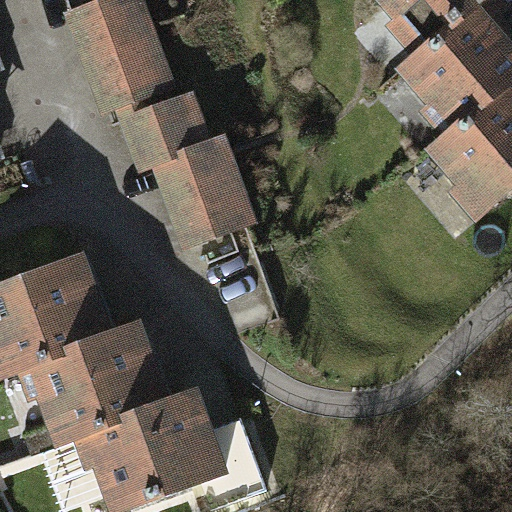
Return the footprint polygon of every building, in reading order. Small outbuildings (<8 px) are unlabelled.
[(0,0),(0,16),(27,9),(24,0),(0,0)] [(177,0),(176,0),(106,18),(134,127),(168,119),(186,187),(210,181),(230,260),(289,245),(269,165),(250,170),(233,104),(206,111),(177,0)] [(511,0),(414,0),(463,63),(511,19),(511,0)] [(511,19),(463,63),(444,77),(494,141),(511,121),(511,19)] [(20,99),(0,25),(0,104),(6,103),(20,99)] [(6,103),(0,104),(0,184),(26,177),(6,103)] [(511,121),(494,141),(473,157),(511,207),(511,121)] [(41,396),(58,389),(133,349),(106,275),(9,311),(41,396)] [(133,349),(58,389),(87,465),(112,456),(203,418),(171,335),(133,349)] [(203,418),(112,456),(133,511),(167,511),(255,479),(228,409),(203,418)]
